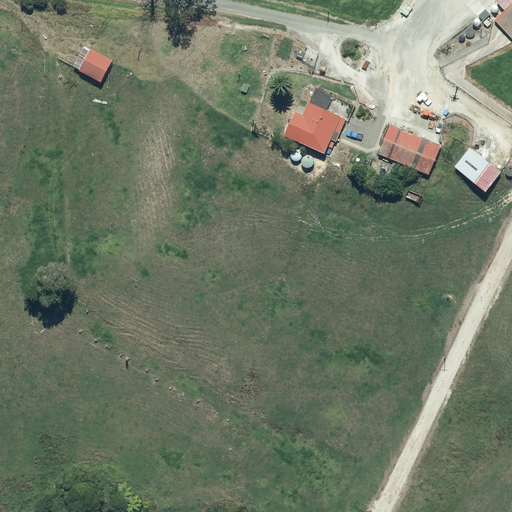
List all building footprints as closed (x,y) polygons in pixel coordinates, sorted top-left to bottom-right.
[(496,19),(511,35),(511,0),(504,0),(502,3),(507,9),(496,19)] [(89,42),(76,64),(104,81),(117,58),(89,42)] [(299,109),(287,131),(330,154),(350,116),(312,96),(304,112),(299,109)] [(444,144),(393,121),(379,151),(431,174),(444,144)] [(472,144),(458,162),(491,188),(505,170),(472,144)] [(397,162),(382,159),(379,173),(394,176),(397,162)]
